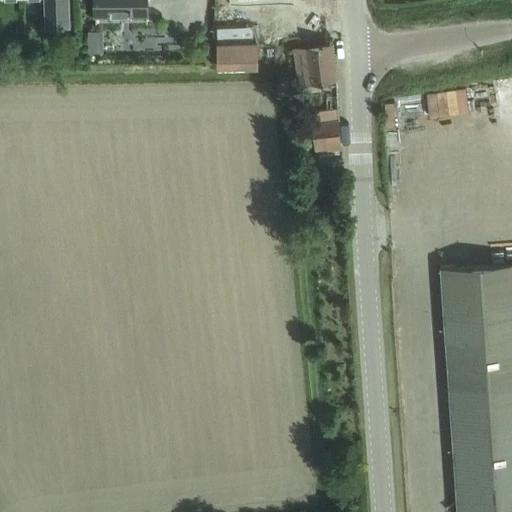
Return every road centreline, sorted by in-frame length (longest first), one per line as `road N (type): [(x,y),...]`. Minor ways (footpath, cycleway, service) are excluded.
road 1 (tertiary): [(382,511),(354,49)]
road 2 (tertiary): [(354,49),(511,27)]
